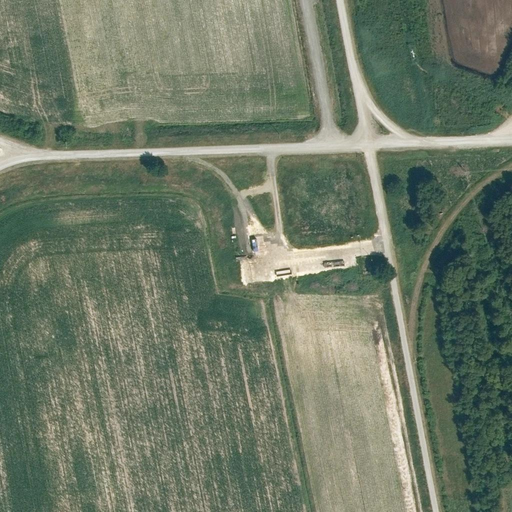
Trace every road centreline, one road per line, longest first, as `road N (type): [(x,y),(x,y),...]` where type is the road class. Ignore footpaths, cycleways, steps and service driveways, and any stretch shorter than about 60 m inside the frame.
road 1 (unclassified): [(511,139),(64,152),(0,165)]
road 2 (unknown): [(433,511),(392,303)]
road 3 (track): [(367,145),(383,232),(345,251),(282,256)]
road 4 (track): [(178,151),(227,178),(282,256)]
road 5 (track): [(367,145),(339,0)]
